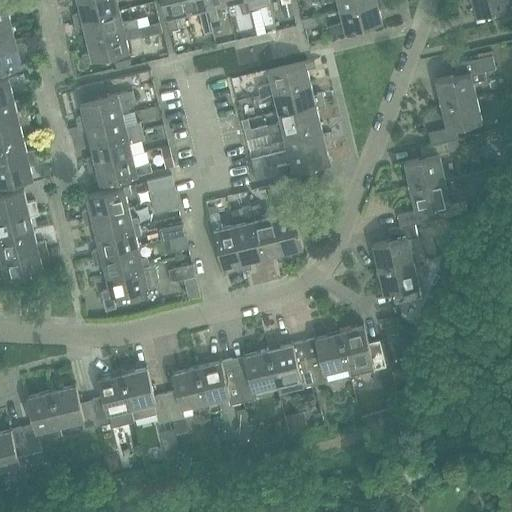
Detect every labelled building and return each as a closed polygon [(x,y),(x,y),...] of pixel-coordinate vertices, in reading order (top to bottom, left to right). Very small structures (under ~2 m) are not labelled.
[(72,14),(73,22),(120,10),(117,0),(78,0),(81,12),(72,14)] [(176,15),(186,12),(183,0),(162,0),(170,31),(179,29),(176,15)] [(183,0),(186,12),(198,9),(204,32),(212,30),(209,21),(204,0),(183,0)] [(204,0),(209,21),(218,19),(214,4),(226,2),(225,0),(204,0)] [(225,0),(226,2),(232,0),(238,0),(242,13),(250,11),(247,0),(225,0)] [(247,0),(250,11),(253,22),(261,20),(255,0),(247,0)] [(335,0),(338,0),(341,11),(385,0),(322,0),(323,3),(335,0)] [(385,0),(341,11),(343,18),(329,22),(332,34),(382,22),(379,9),(388,7),(385,0)] [(507,0),(472,0),(477,16),(494,11),(497,23),(511,18),(511,4),(509,5),(507,0)] [(0,27),(12,25),(8,11),(18,9),(16,2),(0,6),(0,27)] [(85,27),(88,39),(150,24),(148,16),(137,19),(137,18),(122,22),(120,10),(73,22),(75,29),(85,27)] [(150,24),(88,39),(91,52),(82,54),(84,61),(129,51),(127,39),(141,36),(141,37),(163,32),(160,22),(150,24)] [(0,48),(26,42),(24,35),(15,37),(12,25),(0,27),(0,48)] [(263,25),(254,27),(256,35),(265,33),(263,25)] [(0,48),(0,71),(22,66),(19,52),(28,50),(26,42),(0,48)] [(437,80),(442,104),(476,96),(473,82),(487,79),(485,71),(496,69),(493,55),(451,64),(454,76),(437,80)] [(257,86),(259,94),(310,82),(307,69),(316,67),(314,59),(269,70),(271,82),(257,86)] [(0,100),(14,97),(11,85),(19,83),(18,75),(0,79),(0,100)] [(275,100),(278,111),(324,100),(322,92),(314,94),(310,82),(259,94),(262,103),(275,100)] [(136,102),(133,90),(97,99),(93,84),(78,87),(85,116),(76,118),(77,124),(123,114),(122,111),(127,110),(136,102)] [(429,132),(432,144),(447,141),(459,138),(456,127),(482,121),(476,96),(442,104),(447,128),(429,132)] [(0,121),(27,115),(25,107),(17,109),(14,97),(0,100),(0,121)] [(267,126),(269,134),(320,122),(317,109),(326,107),(324,100),(278,111),(281,122),(267,126)] [(126,125),(123,114),(77,124),(79,132),(88,130),(91,142),(143,130),(141,122),(126,125)] [(0,143),(24,138),(20,124),(28,122),(27,115),(0,121),(0,143)] [(286,139),(289,150),(334,139),(332,132),(323,135),(320,122),(269,134),(271,143),(286,139)] [(86,158),(87,165),(133,154),(130,142),(145,138),(143,130),(91,142),(94,156),(86,158)] [(0,164),(37,155),(35,148),(27,150),(24,138),(0,143),(0,164)] [(334,139),(289,150),(292,162),(277,166),(279,175),(330,162),(327,149),(335,147),(334,139)] [(405,162),(410,186),(445,179),(440,156),(449,154),(447,141),(420,147),(422,158),(405,162)] [(133,154),(87,165),(89,172),(97,170),(101,184),(152,171),(150,162),(136,166),(133,154)] [(37,155),(0,164),(0,186),(34,178),(30,164),(38,162),(37,155)] [(147,181),(150,189),(174,184),(172,175),(147,181)] [(398,214),(400,226),(415,224),(445,217),(443,205),(451,204),(445,179),(410,186),(415,210),(398,214)] [(150,189),(152,201),(177,195),(174,184),(150,189)] [(81,210),(83,217),(129,206),(126,196),(132,194),(130,185),(87,195),(90,207),(81,210)] [(0,216),(37,208),(35,200),(27,202),(24,189),(0,194),(0,216)] [(177,195),(152,201),(155,213),(180,207),(177,195)] [(285,212),(274,215),(285,260),(292,258),(290,250),(304,247),(291,195),(282,197),(285,212)] [(259,203),(250,205),(263,257),(276,253),(278,262),(285,260),(274,215),(263,218),(259,203)] [(245,222),(234,225),(245,269),(251,268),(249,260),(263,257),(250,205),(242,207),(245,222)] [(94,222),(97,235),(139,225),(137,216),(131,217),(129,206),(83,217),(85,224),(94,222)] [(0,239),(34,231),(30,217),(39,214),(37,208),(0,216),(0,239)] [(245,269),(234,225),(223,228),(219,213),(210,215),(222,266),(236,263),(238,271),(245,269)] [(159,230),(162,240),(186,234),(184,223),(159,230)] [(418,237),(415,224),(400,226),(388,229),(391,240),(374,244),(379,269),(414,261),(425,259),(421,239),(418,237)] [(92,250),(93,257),(138,246),(136,235),(141,234),(139,225),(97,235),(100,248),(92,250)] [(0,251),(1,258),(47,247),(45,240),(37,242),(34,231),(0,239),(0,251)] [(186,234),(162,240),(165,253),(190,247),(186,234)] [(103,262),(107,275),(149,265),(147,256),(141,257),(138,246),(93,257),(95,264),(103,262)] [(47,247),(1,258),(0,258),(0,276),(1,281),(44,270),(40,257),(49,255),(47,247)] [(422,297),(414,261),(379,269),(385,294),(393,292),(395,303),(422,297)] [(149,265),(107,275),(110,289),(101,291),(103,299),(155,286),(159,280),(155,264),(149,265)] [(197,276),(194,264),(169,270),(172,282),(197,276)] [(365,326),(340,332),(351,375),(387,367),(380,340),(369,343),(365,326)] [(351,375),(340,332),(304,341),(315,384),(351,375)] [(315,384),(304,341),(269,349),(277,384),(279,393),(315,384)] [(248,372),(237,375),(244,402),(257,399),(255,389),(277,384),(269,349),(244,355),(248,372)] [(222,361),(197,367),(206,401),(228,396),(231,405),(244,402),(237,375),(226,378),(222,361)] [(148,367),(123,373),(132,408),(135,418),(157,413),(159,423),(172,419),(166,392),(154,395),(148,367)] [(177,390),(166,392),(172,419),(186,416),(183,407),(206,401),(197,367),(173,373),(177,390)] [(103,396),(92,399),(98,426),(111,423),(115,425),(135,421),(135,418),(132,408),(123,373),(99,379),(103,396)] [(76,385),(52,391),(60,425),(83,420),(85,429),(98,426),(92,399),(80,402),(76,385)] [(34,424),(23,427),(29,453),(43,450),(40,440),(63,434),(60,425),(52,391),(27,397),(34,424)] [(286,415),(290,432),(308,428),(304,411),(286,415)] [(23,427),(0,432),(0,468),(20,464),(18,456),(29,453),(23,427)]
